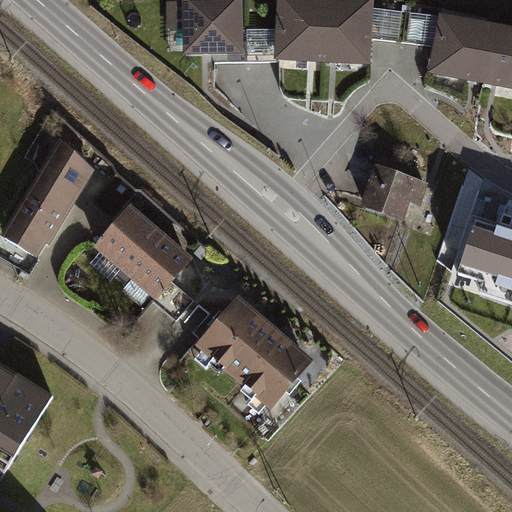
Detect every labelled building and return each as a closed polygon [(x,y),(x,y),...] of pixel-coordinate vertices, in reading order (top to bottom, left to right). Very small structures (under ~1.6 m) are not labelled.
[(238,29),(237,0),(180,0),(181,54),(239,53),(238,29)] [(319,61),(321,0),(274,0),(274,28),(273,55),(273,59),(319,61)] [(372,8),(372,0),(321,0),(319,61),(369,63),(370,37),(372,8)] [(372,8),(370,37),(432,45),(437,16),(372,8)] [(482,84),(493,22),(438,13),(437,16),(432,45),(427,73),(482,84)] [(511,89),(511,26),(493,22),(482,84),(511,89)] [(238,29),(239,53),(273,55),(274,28),(238,29)] [(2,235),(39,260),(100,170),(63,145),(2,235)] [(370,162),(354,207),(397,223),(405,202),(417,207),(426,183),(370,162)] [(115,176),(90,204),(108,220),(133,193),(115,176)] [(91,252),(120,277),(159,232),(129,207),(91,252)] [(511,236),(477,225),(460,276),(511,292),(511,236)] [(191,260),(159,232),(120,277),(153,304),(191,260)] [(312,363),(237,299),(194,349),(269,413),(312,363)] [(0,476),(4,479),(56,397),(0,362),(0,476)]
